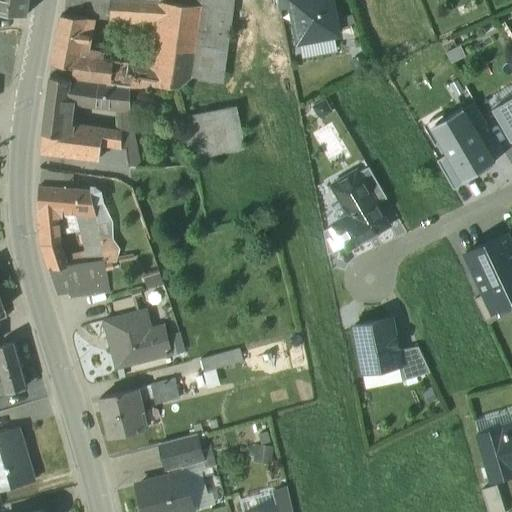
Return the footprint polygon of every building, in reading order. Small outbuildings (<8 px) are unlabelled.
[(28,0),(0,0),(0,14),(26,18),(28,0)] [(89,0),(66,0),(66,3),(82,4),(81,18),(87,18),(88,18),(89,0)] [(127,0),(110,0),(110,18),(131,19),(127,0)] [(162,2),(134,0),(127,0),(131,19),(159,21),(162,2)] [(277,0),(279,10),(292,8),(290,0),(277,0)] [(290,0),(292,8),(298,42),(338,34),(331,0),(290,0)] [(204,5),(162,2),(159,21),(157,38),(198,44),(204,5)] [(82,4),(66,3),(65,17),(81,18),(82,4)] [(103,58),(80,53),(87,18),(81,18),(65,17),(60,16),(51,64),(73,69),(71,76),(98,81),(103,58)] [(198,44),(157,38),(152,67),(150,86),(178,86),(193,75),(198,44)] [(152,67),(103,58),(98,81),(121,86),(150,86),(152,67)] [(67,79),(48,77),(43,121),(62,123),(62,122),(68,123),(70,102),(93,105),(98,85),(97,85),(97,83),(67,81),(67,79)] [(127,88),(98,85),(93,105),(128,109),(127,88)] [(511,98),(491,111),(511,145),(511,98)] [(487,126),(474,104),(464,109),(477,132),(487,126)] [(235,106),(186,115),(194,159),(243,149),(235,106)] [(477,132),(464,109),(431,128),(447,156),(462,182),(494,163),(477,132)] [(62,123),(43,121),(42,134),(99,144),(99,143),(102,129),(67,124),(68,123),(62,122),(62,123)] [(463,185),(462,182),(447,156),(436,162),(453,191),(463,185)] [(386,198),(368,167),(358,173),(376,204),(386,198)] [(68,185),(69,173),(41,169),(39,181),(68,185)] [(358,173),(356,171),(332,185),(350,215),(334,225),(345,245),(348,249),(388,225),(376,204),(358,173)] [(87,189),(38,187),(37,210),(56,211),(74,211),(92,211),(87,189)] [(56,211),(37,210),(40,245),(58,242),(56,211)] [(92,211),(74,211),(85,263),(104,260),(94,211),(92,211)] [(334,225),(323,231),(328,255),(345,245),(334,225)] [(493,310),(511,301),(511,245),(507,234),(466,253),(486,295),(493,310)] [(58,242),(40,245),(48,267),(60,266),(58,242)] [(85,263),(61,266),(60,266),(48,267),(56,295),(68,293),(68,297),(109,291),(104,260),(85,263)] [(141,294),(112,302),(116,317),(145,308),(141,294)] [(493,310),(486,295),(474,300),(485,322),(496,317),(493,310)] [(116,317),(104,320),(116,368),(170,353),(165,334),(153,337),(145,308),(116,317)] [(391,318),(354,325),(363,372),(399,365),(400,365),(397,351),(396,347),(397,346),(397,345),(396,345),(395,339),(396,339),(396,338),(395,338),(391,318)] [(25,387),(12,344),(0,347),(0,368),(8,392),(25,387)] [(240,347),(202,357),(205,370),(243,360),(240,347)] [(418,347),(397,351),(400,365),(399,365),(402,381),(430,372),(418,347)] [(175,378),(152,384),(157,402),(180,396),(175,378)] [(138,387),(100,397),(110,437),(145,428),(143,423),(147,422),(138,387)] [(511,420),(474,432),(489,481),(511,473),(511,420)] [(0,433),(0,491),(35,481),(20,429),(0,433)] [(194,434),(160,443),(167,469),(201,459),(194,434)] [(182,473),(138,485),(145,511),(184,511),(192,510),(182,473)] [(497,484),(483,488),(490,511),(499,511),(505,510),(497,484)] [(293,511),(287,486),(272,490),(276,505),(278,504),(280,511),(293,511)]
